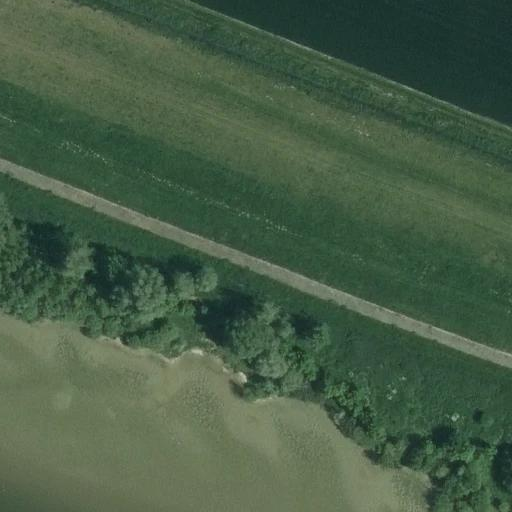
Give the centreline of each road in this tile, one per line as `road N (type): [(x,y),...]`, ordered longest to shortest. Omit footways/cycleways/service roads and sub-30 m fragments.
road 1 (track): [(0,59),(511,256)]
road 2 (track): [(511,308),(0,111)]
road 3 (track): [(38,0),(511,183)]
road 4 (track): [(144,0),(511,145)]
